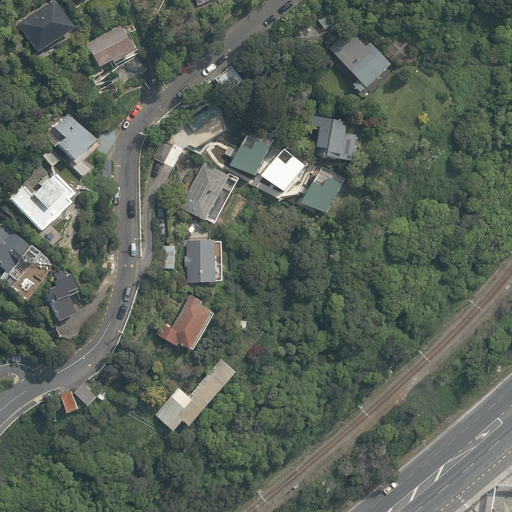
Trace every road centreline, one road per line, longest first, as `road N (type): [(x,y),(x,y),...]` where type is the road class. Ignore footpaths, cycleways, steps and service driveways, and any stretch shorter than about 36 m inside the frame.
road 1 (residential): [(52,381),(91,360),(113,333),(125,289),(130,160),(144,116),(284,0)]
road 2 (primary): [(393,511),(511,411)]
